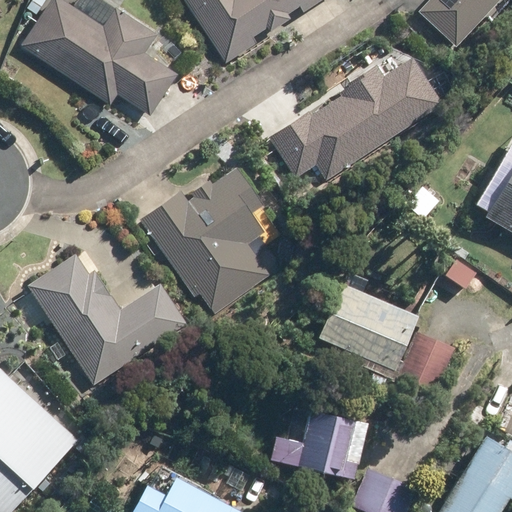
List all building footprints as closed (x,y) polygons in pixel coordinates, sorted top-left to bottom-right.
[(61,0),(46,0),(18,44),(107,102),(114,92),(147,114),(174,74),(140,52),(152,33),(111,5),(99,24),(61,0)] [(183,0),(225,61),(254,42),(250,36),(265,26),(267,30),(287,17),(284,13),(297,5),(300,10),(315,0),(183,0)] [(427,0),(418,11),(455,46),(497,0),(427,0)] [(312,164),(324,181),(437,103),(406,58),(380,76),(373,66),(335,92),(337,94),(307,114),(304,110),(265,137),(293,178),(312,164)] [(511,230),(511,162),(483,214),(511,230)] [(178,191),(139,219),(195,295),(198,293),(214,314),(269,275),(246,244),(262,232),(250,213),(261,205),(232,166),(209,184),(206,180),(189,192),(192,196),(185,201),(178,191)] [(420,186),(404,204),(422,219),(438,201),(420,186)] [(74,254),(27,285),(93,384),(185,323),(159,283),(119,309),(93,270),(87,273),(74,254)] [(316,337),(392,369),(415,317),(339,284),(316,337)] [(452,346),(414,332),(397,376),(434,390),(452,346)] [(9,511),(75,440),(0,372),(0,511),(9,511)] [(275,438),(269,460),(353,479),(366,422),(306,408),(298,444),(275,438)] [(483,433),(434,511),(495,511),(506,495),(509,498),(511,493),(511,442),(504,438),(501,444),(483,433)] [(365,471),(352,505),(368,511),(403,511),(412,489),(365,471)] [(126,511),(235,511),(236,510),(172,476),(162,494),(141,484),(126,511)] [(270,482),(265,494),(278,499),(282,488),(270,482)]
